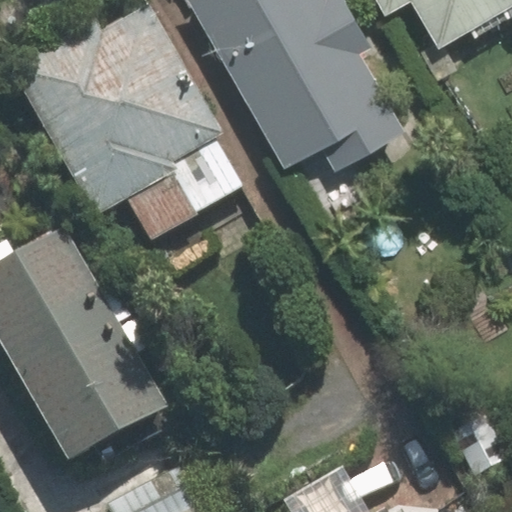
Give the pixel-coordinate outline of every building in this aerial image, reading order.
[(139,249),(245,192),(140,0),(0,77),(85,232),(120,213),(139,249)] [(179,0),(274,166),(310,146),(323,169),(397,127),(324,0),(179,0)] [(501,0),(370,0),(378,13),(399,0),(426,46),(501,0)] [(0,247),(0,387),(51,475),(161,411),(55,231),(7,259),(0,247)] [(415,511),(410,502),(391,511),(352,511),(332,473),(273,505),(276,511),(415,511)] [(181,511),(160,475),(97,511),(181,511)]
